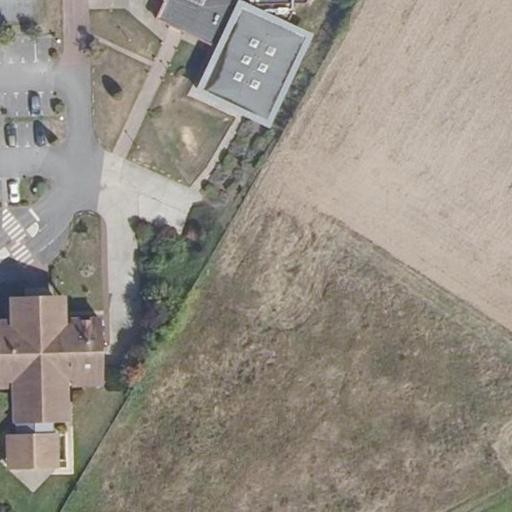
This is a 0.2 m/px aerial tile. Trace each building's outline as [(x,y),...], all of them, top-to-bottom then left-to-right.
[(185,35),(213,45),(236,0),(242,0),(285,22),(296,6),(307,3),(309,0),(164,0),(165,0),(156,18),(170,28),(173,21),(188,28),(185,35)] [(236,0),(213,45),(191,89),(225,107),(236,112),(266,128),(279,103),(313,36),(285,22),(242,0),(236,0)] [(188,28),(173,21),(170,28),(177,32),(185,35),(188,28)] [(178,232),(148,218),(142,231),(172,245),(178,232)] [(10,296),(10,319),(0,319),(0,386),(11,386),(11,435),(4,435),(4,472),(65,472),(65,435),(62,435),(62,386),(97,386),(97,320),(60,320),(60,296),(10,296)]
